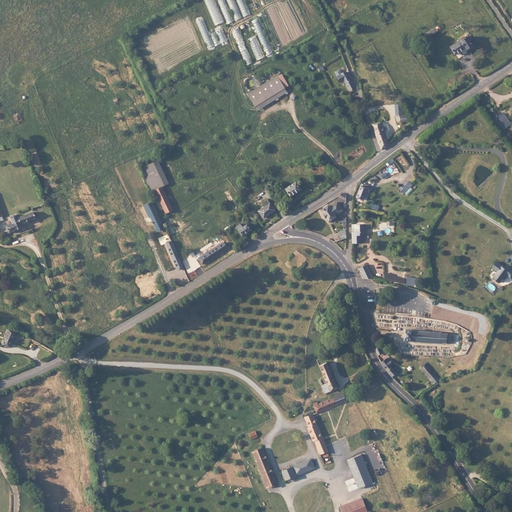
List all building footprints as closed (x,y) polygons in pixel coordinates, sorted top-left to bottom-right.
[(459,30),(443,41),(448,49),(459,42),(461,44),(465,40),(462,34),(463,33),(462,31),(460,32),(459,30)] [(341,72),(347,84),(352,81),(347,72),(349,71),(346,64),(344,66),(343,64),(339,66),(338,67),(334,70),(333,70),(336,75),(341,72)] [(280,69),(266,75),(273,88),(286,81),(282,73),(280,70),(280,69)] [(252,83),(249,85),(255,97),(257,101),(287,85),(286,81),(273,88),(266,75),(252,83)] [(378,142),(385,137),(381,123),(384,122),(383,118),(380,119),(378,113),(370,116),(374,129),(378,142)] [(511,124),(506,116),(497,122),(503,132),(511,125),(511,124)] [(154,160),(136,169),(147,192),(151,190),(159,186),(166,182),(154,160)] [(296,181),(285,189),(291,198),(302,190),(296,181)] [(364,201),(369,188),(362,185),(357,198),(364,201)] [(171,209),(159,186),(151,190),(155,198),(151,200),(152,203),(156,210),(159,208),(162,213),(171,209)] [(275,210),(268,200),(264,203),(266,205),(258,211),(263,219),(275,210)] [(145,206),(151,218),(158,215),(156,210),(152,203),(145,206)] [(329,205),(321,210),(329,221),(336,217),(335,215),(342,211),(337,203),(330,207),(329,205)] [(34,215),(31,209),(16,215),(14,212),(7,215),(10,221),(4,224),(7,230),(20,225),(18,222),(34,215)] [(157,232),(164,228),(158,215),(151,218),(157,232)] [(242,224),(236,228),(241,237),(251,231),(247,225),(244,227),(242,224)] [(366,236),(365,224),(357,225),(357,231),(353,231),(353,243),(362,243),(362,236),(366,236)] [(172,226),(166,229),(170,236),(175,233),(172,226)] [(176,270),(182,267),(170,240),(163,243),(176,270)] [(221,242),(199,258),(203,265),(226,249),(221,242)] [(497,262),(492,267),(498,271),(493,278),(495,279),(494,280),(496,282),(497,281),(499,282),(502,278),(504,280),(507,276),(511,279),(511,277),(511,270),(507,266),(505,268),(504,269),(502,267),(502,266),(497,262)] [(366,265),(359,269),(364,279),(373,279),(366,265)] [(386,274),(385,279),(404,284),(405,280),(393,277),(394,276),(386,274)] [(13,334),(5,330),(0,342),(0,346),(7,347),(13,334)] [(439,332),(404,330),(403,342),(442,345),(442,344),(447,345),(447,343),(452,344),(452,335),(449,335),(449,334),(439,333),(439,332)] [(388,358),(380,363),(392,377),(397,373),(391,365),(394,363),(392,360),(390,361),(388,358)] [(324,361),(315,364),(322,381),(317,383),(321,391),(329,388),(334,386),(324,361)] [(420,369),(436,387),(441,384),(425,366),(420,369)] [(333,402),(342,398),(338,389),(329,393),(330,395),(333,402)] [(308,401),(312,412),(333,402),(330,395),(315,402),(313,399),(308,401)] [(310,441),(315,455),(319,454),(317,449),(316,445),(321,443),(309,414),(301,418),(305,427),(302,428),(308,442),(310,441)] [(251,430),(245,432),(247,438),(254,436),(251,430)] [(248,450),(261,486),(263,486),(271,483),(258,446),(248,450)] [(292,475),(311,468),(307,458),(288,465),(292,475)] [(276,470),(280,479),(288,477),(284,467),(276,470)] [(367,511),(363,499),(341,507),(343,511),(367,511)]
